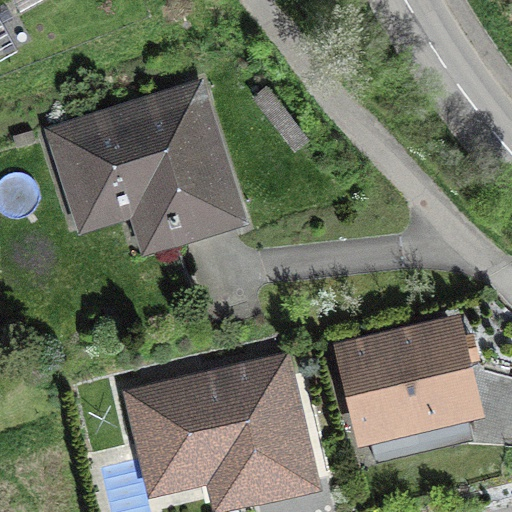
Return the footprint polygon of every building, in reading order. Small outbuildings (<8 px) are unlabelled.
[(77,237),(116,226),(126,261),(141,256),(142,261),(249,229),(205,81),(45,128),(77,237)] [(269,88),(253,100),(296,157),(313,144),(269,88)] [(18,152),(41,145),(36,128),(12,136),(18,152)] [(461,319),(333,347),(357,454),(371,451),(375,468),(472,446),(469,429),(484,426),(471,367),(480,365),(473,337),(465,339),(461,319)] [(207,490),(211,511),(252,511),(322,497),(290,352),(121,389),(137,460),(147,504),(207,490)]
